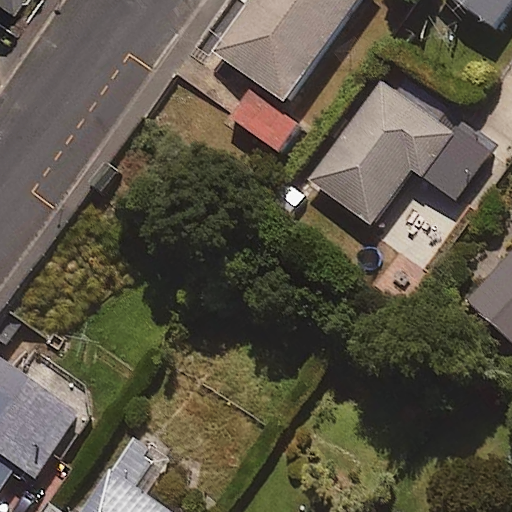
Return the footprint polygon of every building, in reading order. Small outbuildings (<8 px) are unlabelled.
[(363,0),(252,0),(215,51),(289,104),(363,0)] [(511,10),(511,0),(454,0),(498,30),(511,10)] [(486,158),(385,83),(312,183),(374,228),(416,171),(455,200),(486,158)] [(302,127),(251,92),(232,119),(283,154),(302,127)] [(511,341),(511,251),(467,302),(511,341)] [(38,482),(84,414),(0,358),(0,498),(19,470),(38,482)] [(174,460),(139,436),(86,511),(172,511),(149,496),(174,460)]
